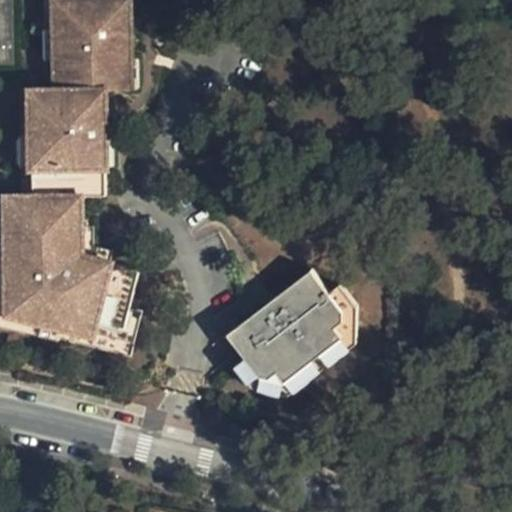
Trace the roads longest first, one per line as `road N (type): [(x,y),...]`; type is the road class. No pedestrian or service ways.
road 1 (residential): [(344,511),(319,493),(0,413)]
road 2 (track): [(429,340),(435,190),(422,132),(385,49),(390,0)]
road 3 (track): [(392,509),(429,340)]
